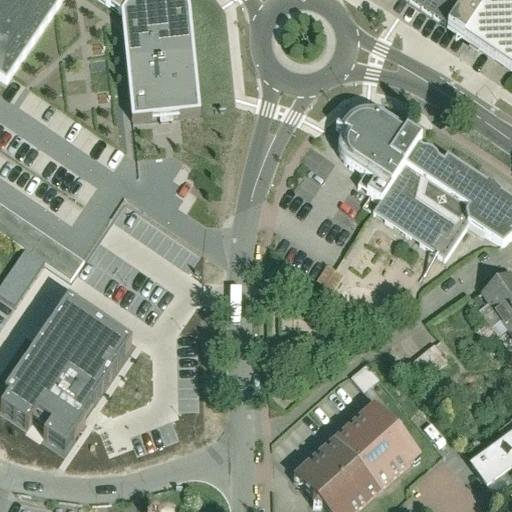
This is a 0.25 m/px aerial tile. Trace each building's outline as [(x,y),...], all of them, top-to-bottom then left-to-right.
[(0,0),(0,81),(4,85),(62,0),(98,0),(121,13),(133,124),(200,119),(191,18),(191,8),(187,0),(0,0)] [(511,0),(392,0),(511,79),(511,0)] [(381,205),(374,217),(444,263),(467,228),(500,250),(511,242),(511,239),(509,238),(511,235),(511,204),(448,163),(445,168),(419,151),(421,147),(383,122),(375,118),(369,117),(359,117),(352,118),(346,121),(340,127),(334,133),(344,140),(340,146),(340,152),(341,159),(347,166),(373,182),(365,195),(381,205)] [(317,287),(334,295),(342,278),(325,270),(317,287)] [(482,297),(511,341),(511,287),(507,281),(482,297)] [(0,411),(64,453),(132,349),(68,307),(0,410),(0,411)] [(433,348),(410,369),(425,385),(448,365),(433,348)] [(365,370),(349,384),(363,399),(379,386),(365,370)] [(377,414),(296,486),(319,511),(359,511),(418,460),(377,414)] [(511,437),(468,469),(486,495),(511,476),(511,437)]
